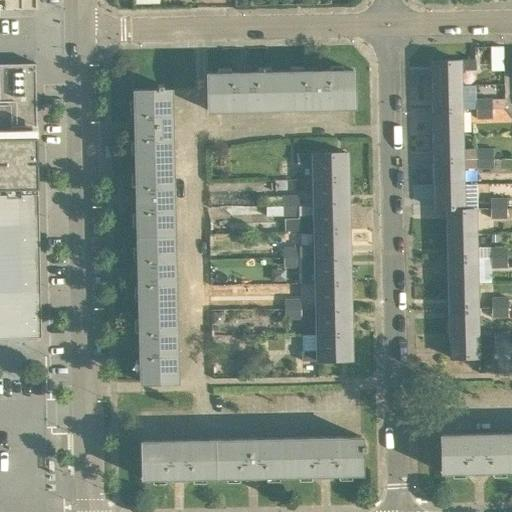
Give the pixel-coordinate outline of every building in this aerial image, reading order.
[(503,71),(503,47),(491,47),(491,71),(503,71)] [(433,86),(460,86),(459,71),(475,71),(475,61),(459,61),(432,61),(433,86)] [(0,323),(21,323),(21,339),(41,338),(35,64),(20,64),(20,86),(11,86),(12,99),(0,99),(0,323)] [(353,70),(280,72),(281,109),(354,108),(353,70)] [(280,72),(243,73),(207,74),(208,111),(281,109),(280,72)] [(133,91),(134,127),(135,164),(173,163),(171,90),(163,90),(162,86),(157,86),(157,90),(133,91)] [(433,86),(433,111),(460,110),(460,86),(433,86)] [(475,100),(476,110),(492,109),(492,100),(475,100)] [(492,119),(492,109),(476,110),(476,119),(492,119)] [(460,110),(433,111),(434,136),(461,135),(460,110)] [(461,160),(477,160),(493,159),(493,150),(461,150),(461,135),(434,136),(435,161),(461,160)] [(313,180),(347,179),(346,153),(313,154),(297,154),(297,164),(313,164),(313,180)] [(493,169),(493,159),(477,160),(477,169),(493,169)] [(462,184),(461,160),(435,161),(435,185),(462,184)] [(136,236),(174,235),(173,163),(135,164),(136,236)] [(347,205),(347,179),(313,180),(314,205),(347,205)] [(436,210),(447,210),(463,209),(462,184),(435,185),(436,210)] [(283,197),(283,206),(298,206),(298,197),(283,197)] [(490,199),(490,209),(506,209),(506,199),(490,199)] [(314,205),(298,206),(283,206),(284,217),(314,216),(314,231),(348,230),(347,205),(314,205)] [(463,210),(463,209),(447,210),(448,235),(475,234),(474,209),(463,210)] [(506,209),(490,209),(490,219),(507,218),(506,209)] [(283,258),(300,258),(315,258),(349,257),(348,230),(314,231),(315,246),(298,247),(298,248),(283,248),(283,258)] [(448,235),(448,259),(475,259),(475,234),(448,235)] [(138,309),(176,308),(174,235),(136,236),(138,309)] [(491,249),(491,258),(507,258),(507,248),(491,249)] [(316,284),(349,283),(349,257),(315,258),(316,284)] [(300,258),(283,258),(284,268),(300,268),(300,258)] [(507,268),(507,258),(491,258),(491,268),(507,268)] [(476,284),(475,259),(448,259),(449,284),(476,284)] [(350,309),(349,283),(316,284),(316,309),(350,309)] [(449,284),(449,309),(476,309),(476,284),(449,284)] [(491,298),(492,308),(508,308),(508,298),(491,298)] [(284,310),(300,310),(300,299),(284,300),(284,310)] [(140,382),(177,381),(176,308),(138,309),(140,382)] [(508,318),(508,308),(492,308),(492,318),(508,318)] [(350,334),(350,309),(316,309),(317,335),(350,334)] [(449,309),(450,334),(477,333),(476,309),(449,309)] [(301,320),(300,310),(284,310),(285,320),(301,320)] [(493,333),(477,333),(450,334),(451,359),(477,358),(494,357),(493,348),(493,333)] [(350,334),(317,335),(317,351),(301,351),(301,361),(317,361),(351,360),(350,334)] [(511,433),(441,435),(441,460),(441,472),(511,470),(511,433)] [(288,476),(325,475),(361,474),(361,450),(365,450),(365,445),(361,445),(360,437),(287,438),(288,476)] [(214,440),(214,452),(215,477),(288,476),(287,438),(214,440)] [(215,477),(214,452),(214,440),(141,441),(142,479),(215,477)]
